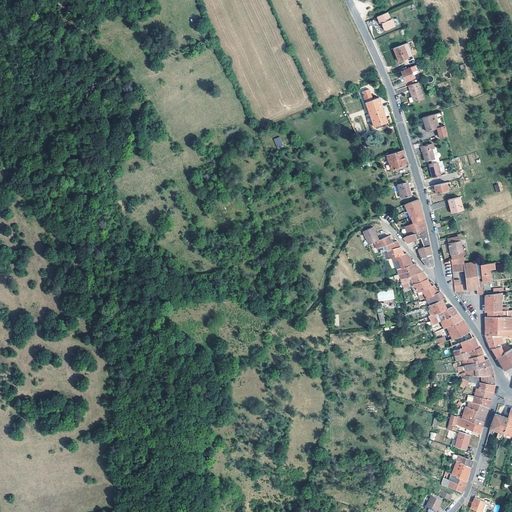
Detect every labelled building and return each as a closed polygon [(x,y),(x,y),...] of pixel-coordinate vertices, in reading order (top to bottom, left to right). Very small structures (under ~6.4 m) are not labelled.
[(387,12),(377,17),(379,23),(382,23),(383,25),(382,25),(384,29),(386,30),(395,25),(392,18),(390,18),(387,12)] [(403,45),(394,48),(399,61),(408,58),(403,45)] [(402,71),(402,72),(406,81),(414,78),(413,75),(415,74),(419,73),(415,65),(402,71)] [(413,96),(414,101),(423,98),(418,83),(408,86),(411,96),(413,96)] [(369,89),(362,92),(375,127),(388,122),(378,98),(373,100),(369,89)] [(426,131),(436,128),(434,120),(437,120),(438,119),(437,118),(442,116),(441,111),(422,117),(426,131)] [(438,126),(439,127),(440,132),(439,132),(440,137),(447,135),(445,127),(444,125),(438,126)] [(282,131),(277,134),(281,142),(286,139),(282,131)] [(430,159),(431,163),(437,162),(438,162),(437,158),(439,157),(440,156),(439,154),(437,153),(432,154),(431,148),(433,148),(432,144),(420,147),(421,151),(422,150),(424,161),(430,159)] [(406,165),(402,150),(387,155),(391,169),(406,165)] [(439,172),(437,162),(431,163),(428,164),(432,178),(440,175),(439,172)] [(407,182),(398,185),(401,198),(411,195),(407,182)] [(436,194),(448,190),(446,182),(444,182),(433,185),(436,194)] [(459,197),(448,199),(452,213),(463,210),(459,197)] [(409,215),(421,210),(418,199),(404,205),(409,215)] [(415,233),(425,229),(424,224),(423,220),(421,213),(421,210),(409,215),(413,224),(405,227),(407,236),(415,233)] [(373,228),(369,230),(363,232),(369,245),(370,245),(374,243),(378,241),(374,232),(374,231),(373,228)] [(420,238),(427,236),(426,232),(425,229),(415,233),(417,239),(420,238)] [(414,240),(417,239),(415,233),(407,236),(403,238),(404,240),(407,243),(414,240)] [(387,251),(399,247),(396,241),(392,242),(390,239),(388,236),(379,240),(378,241),(374,243),(376,248),(377,248),(377,250),(381,249),(380,247),(385,245),(387,251)] [(423,248),(429,246),(427,236),(420,238),(423,248)] [(462,251),(461,247),(460,240),(459,241),(458,236),(447,239),(448,247),(450,246),(452,254),(462,251)] [(421,258),(431,254),(429,248),(429,246),(423,248),(418,249),(421,258)] [(465,246),(461,247),(462,251),(452,254),(450,246),(448,247),(451,259),(463,257),(465,257),(466,255),(465,246)] [(393,258),(403,254),(401,250),(399,247),(387,251),(388,259),(393,258)] [(407,266),(414,264),(410,259),(406,253),(403,254),(393,258),(399,274),(408,271),(407,266)] [(431,254),(421,258),(428,267),(433,265),(432,259),(431,254)] [(464,264),(463,257),(451,259),(450,260),(451,266),(464,264)] [(481,281),(481,279),(477,280),(475,262),(464,264),(465,271),(467,290),(475,289),(477,295),(479,294),(482,294),(481,283),(481,281)] [(479,265),(481,279),(481,281),(484,281),(490,280),(489,270),(494,269),(493,263),(487,264),(479,265)] [(408,276),(410,276),(422,271),(414,264),(407,266),(408,271),(399,274),(397,275),(398,280),(399,280),(400,279),(408,276)] [(452,273),(465,271),(464,264),(451,266),(452,273)] [(410,276),(413,284),(425,279),(426,278),(424,275),(422,272),(422,271),(410,276)] [(404,289),(410,286),(408,282),(410,282),(408,276),(400,279),(404,289)] [(420,291),(430,286),(428,282),(427,283),(426,282),(425,279),(413,284),(417,293),(420,291)] [(454,292),(463,291),(462,284),(461,284),(460,280),(453,280),(454,292)] [(425,298),(437,291),(434,286),(433,285),(431,286),(430,286),(420,291),(421,293),(424,299),(425,298)] [(378,301),(394,299),(394,290),(377,291),(378,301)] [(439,291),(437,291),(425,298),(428,305),(429,304),(441,298),(444,297),(440,292),(439,291)] [(485,312),(487,312),(511,311),(511,310),(511,303),(501,304),(501,293),(485,295),(485,305),(485,312)] [(429,304),(433,314),(446,309),(444,303),(441,298),(429,304)] [(452,306),(446,309),(433,314),(428,316),(430,321),(432,325),(443,319),(457,313),(453,308),(452,306)] [(439,330),(444,327),(461,319),(458,314),(457,313),(443,319),(432,325),(431,325),(434,333),(439,330)] [(511,330),(511,317),(487,317),(484,317),(485,328),(485,330),(511,330)] [(449,339),(469,332),(463,321),(461,319),(444,327),(446,331),(447,335),(449,339)] [(460,343),(460,342),(472,337),(470,333),(469,332),(449,339),(451,346),(460,343)] [(446,340),(449,339),(447,335),(436,339),(438,343),(442,342),(446,340)] [(454,355),(478,347),(477,345),(473,337),(472,337),(460,342),(462,347),(453,350),(454,355)] [(502,343),(501,337),(485,337),(490,350),(491,349),(501,347),(499,343),(502,343)] [(462,359),(482,354),(481,352),(480,347),(478,347),(454,355),(456,361),(462,359)] [(504,353),(503,352),(502,348),(492,351),(495,354),(496,357),(504,353)] [(511,348),(510,349),(504,353),(496,357),(500,363),(503,369),(504,371),(511,365),(511,348)] [(462,365),(483,360),(482,355),(482,354),(462,359),(462,362),(460,363),(461,366),(462,365)] [(466,371),(490,366),(488,360),(487,358),(483,360),(462,365),(462,369),(460,370),(460,372),(466,371)] [(481,374),(494,376),(494,375),(492,370),(490,366),(466,371),(467,375),(481,374)] [(461,378),(494,383),(494,382),(494,376),(481,374),(467,375),(462,375),(461,378)] [(485,390),(493,392),(494,385),(494,383),(461,378),(460,384),(460,387),(465,388),(466,387),(476,389),(479,389),(485,390)] [(474,396),(491,400),(493,393),(493,392),(485,390),(484,392),(478,391),(479,389),(476,389),(475,393),(474,396)] [(473,402),(488,407),(489,406),(490,402),(491,400),(474,396),(474,399),(473,402)] [(463,414),(483,421),(484,420),(488,407),(473,402),(472,406),(474,409),(465,406),(463,414)] [(507,418),(503,434),(511,436),(511,437),(511,407),(511,408),(510,407),(507,418)] [(501,439),(503,434),(507,418),(495,413),(490,429),(489,429),(497,432),(496,438),(501,439)] [(483,424),(483,421),(463,414),(462,418),(482,426),(483,424)] [(449,428),(456,431),(457,427),(455,426),(457,416),(452,415),(451,419),(449,428)] [(480,434),(482,426),(462,418),(459,417),(457,425),(467,429),(471,430),(480,434)] [(469,435),(459,432),(456,440),(458,441),(456,447),(464,450),(469,435)] [(471,464),(472,461),(458,456),(453,455),(451,459),(457,461),(470,468),(470,467),(471,464)] [(468,473),(470,468),(457,461),(452,475),(465,480),(468,473)] [(452,481),(465,486),(465,483),(466,480),(465,480),(452,475),(445,472),(443,479),(451,482),(452,481)] [(464,490),(465,486),(452,481),(451,482),(443,479),(441,484),(448,487),(463,492),(464,490)] [(440,496),(449,500),(451,496),(442,491),(440,496)] [(439,504),(440,505),(442,501),(432,496),(431,497),(428,503),(426,507),(435,511),(439,504)] [(470,508),(480,511),(484,501),(474,497),(472,501),(471,501),(471,503),(471,504),(470,508)] [(485,500),(484,501),(480,511),(484,511),(488,502),(489,502),(485,500)]
